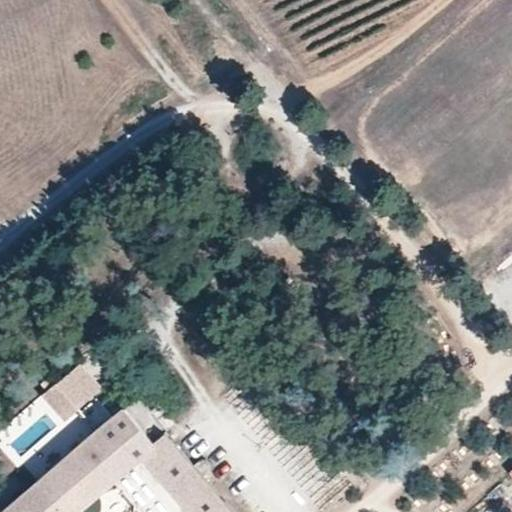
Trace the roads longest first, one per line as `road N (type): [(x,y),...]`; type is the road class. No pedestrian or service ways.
road 1 (track): [(497,377),(489,334),(193,0)]
road 2 (unclassified): [(0,229),(218,28)]
road 3 (track): [(340,511),(511,369)]
